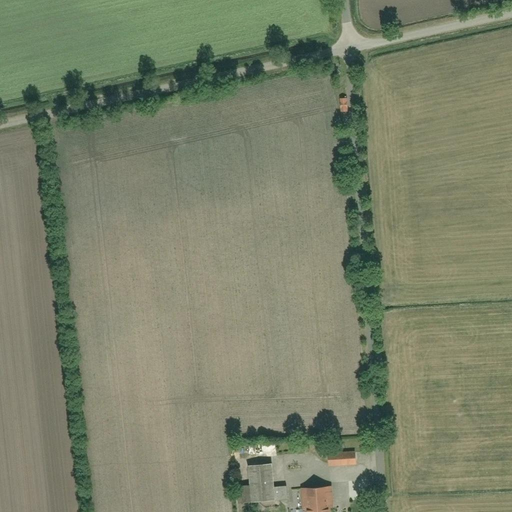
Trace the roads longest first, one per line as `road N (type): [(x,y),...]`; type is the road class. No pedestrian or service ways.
road 1 (unclassified): [(0,124),(349,48)]
road 2 (unclassified): [(349,48),(511,13)]
